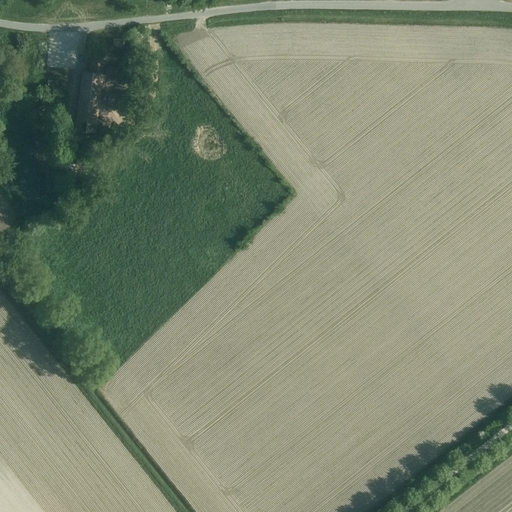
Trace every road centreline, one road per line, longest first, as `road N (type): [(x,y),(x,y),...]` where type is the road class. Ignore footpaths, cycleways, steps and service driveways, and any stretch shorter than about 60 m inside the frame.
road 1 (unclassified): [(0,23),(80,28),(267,6),(474,3)]
road 2 (unclassified): [(511,425),(403,511)]
